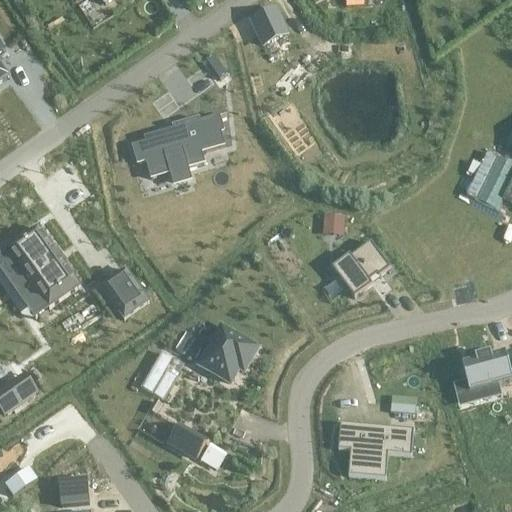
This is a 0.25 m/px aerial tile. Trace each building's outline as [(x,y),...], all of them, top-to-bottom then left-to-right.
[(275,13),(253,24),(264,48),(265,47),(286,37),(287,37),(275,13)] [(147,144),(133,148),(138,164),(146,162),(151,179),(170,174),(172,182),(174,182),(173,180),(187,176),(188,178),(189,178),(187,170),(203,166),(201,155),(224,149),(220,135),(223,135),(220,121),(228,119),(227,118),(199,125),(198,122),(200,122),(199,121),(174,128),(174,129),(175,128),(176,131),(145,140),(145,141),(146,140),(147,144)] [(343,219),(324,217),(323,233),(342,235),(343,219)] [(0,257),(0,269),(8,281),(21,271),(49,311),(79,290),(38,231),(0,257)] [(350,257),(332,270),(354,301),(372,287),(370,283),(377,278),(379,280),(391,271),(371,244),(351,259),(350,257)] [(101,289),(124,322),(149,305),(126,272),(101,289)] [(222,329),(200,367),(230,385),(239,370),(244,373),(257,350),(222,329)] [(476,363),(462,367),(470,395),(511,383),(511,380),(505,356),(491,359),(491,357),(475,361),(476,363)] [(3,392),(0,393),(0,411),(5,418),(16,410),(3,392)] [(154,403),(149,413),(155,417),(161,407),(154,403)] [(391,406),(390,418),(414,420),(415,408),(391,406)] [(341,426),(338,452),(351,453),(348,479),(386,482),(388,457),(412,459),(414,432),(341,426)] [(179,428),(169,445),(196,461),(206,444),(179,428)] [(87,482),(59,484),(61,509),(89,506),(87,482)]
